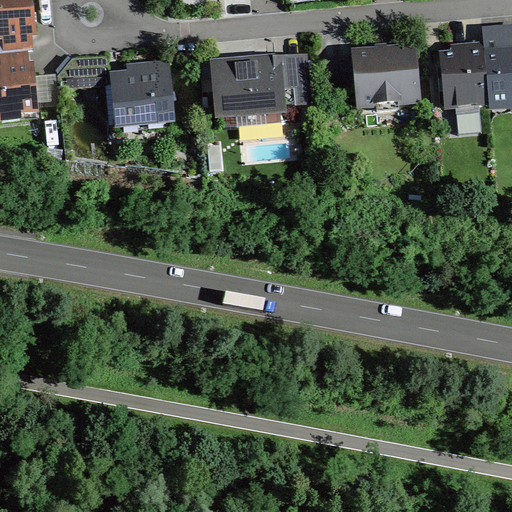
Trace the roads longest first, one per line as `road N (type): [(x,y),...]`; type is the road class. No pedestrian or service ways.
road 1 (primary): [(0,251),(511,344)]
road 2 (residential): [(511,3),(159,36)]
road 3 (residential): [(159,36),(65,45),(60,0)]
